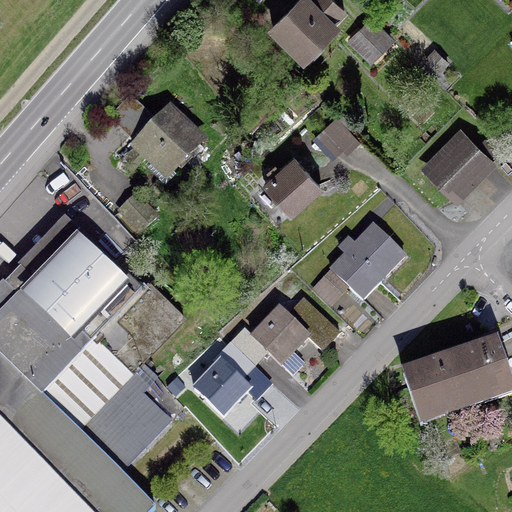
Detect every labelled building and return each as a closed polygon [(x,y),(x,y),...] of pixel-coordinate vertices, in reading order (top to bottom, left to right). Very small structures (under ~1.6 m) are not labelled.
[(336,27),(331,22),(344,10),(334,0),(297,0),(272,26),(305,58),(336,27)] [(359,32),(379,52),(391,40),(371,20),(359,32)] [(435,54),(426,62),(435,71),(444,63),(435,54)] [(274,105),(263,95),(242,117),(252,127),(274,105)] [(130,100),(110,121),(133,142),(153,122),(130,100)] [(175,176),(172,173),(202,142),(170,111),(135,147),(137,149),(123,163),(132,172),(141,163),(163,184),(175,176)] [(353,126),(342,115),(326,131),(348,152),(360,140),(349,129),(353,126)] [(436,179),(455,197),(497,154),(484,141),(477,148),(463,134),(422,176),(431,184),(436,179)] [(320,186),(295,158),(265,184),(291,213),(320,186)] [(156,218),(136,196),(120,211),(140,233),(156,218)] [(332,272),(345,284),(358,297),(369,285),(374,289),(405,257),(373,227),(331,271),(332,272)] [(0,315),(0,356),(5,362),(42,397),(52,407),(77,433),(121,474),(184,408),(156,381),(157,379),(142,365),(185,321),(148,285),(141,292),(80,233),(33,281),(21,269),(6,284),(18,296),(0,315)] [(345,284),(332,272),(318,286),(326,294),(333,286),(338,292),(345,284)] [(231,344),(254,367),(268,353),(282,365),(308,338),(323,353),(340,335),(304,300),(287,318),(279,312),(254,338),(245,330),(231,344)] [(255,367),(254,367),(231,344),(216,359),(221,363),(194,390),(223,418),(251,390),(242,381),(255,367)] [(497,344),(404,375),(418,418),(511,387),(497,344)] [(0,511),(152,511),(155,509),(121,474),(77,433),(52,407),(42,397),(5,362),(0,366),(0,511)]
